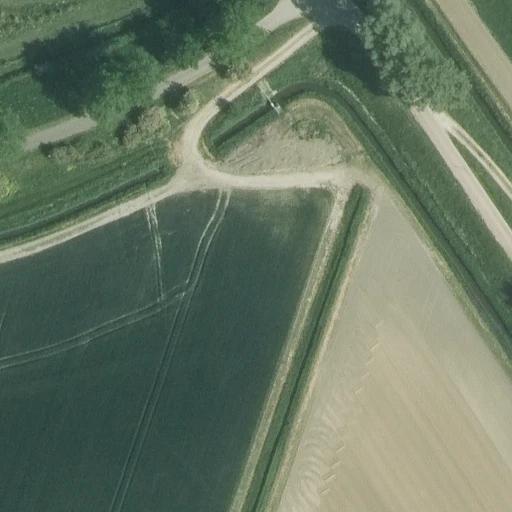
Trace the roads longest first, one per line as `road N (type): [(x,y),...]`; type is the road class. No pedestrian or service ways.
road 1 (track): [(387,200),(354,174),(254,183),(217,177),(200,169),(187,144),(206,113),(343,3)]
road 2 (unclassified): [(302,0),(155,91),(0,152)]
road 3 (unclassified): [(511,246),(339,0)]
road 4 (track): [(187,144),(115,163),(0,214)]
